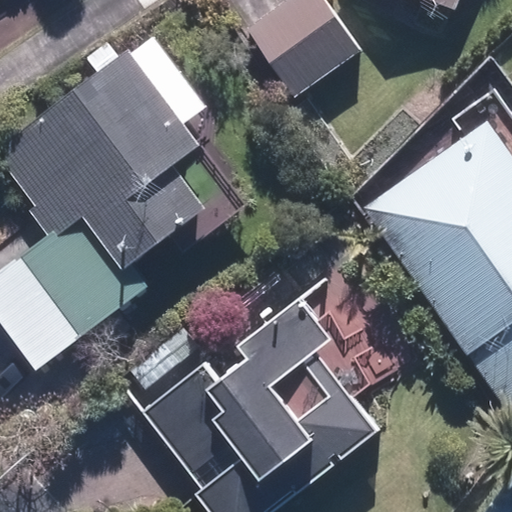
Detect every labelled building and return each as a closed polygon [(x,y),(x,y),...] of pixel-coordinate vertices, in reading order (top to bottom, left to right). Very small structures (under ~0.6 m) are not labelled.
[(321,0),(286,0),(241,34),(292,103),(360,51),(321,0)] [(374,0),(446,23),(453,0),(374,0)] [(0,268),(0,342),(23,376),(148,290),(132,268),(163,246),(176,264),(242,218),(185,136),(200,125),(141,41),(0,138),(0,178),(42,239),(0,268)] [(511,186),(475,135),(361,216),(498,409),(511,399),(511,186)] [(131,433),(191,511),(273,511),(365,443),(301,359),(322,343),(295,308),(131,433)] [(511,511),(511,473),(503,467),(471,511),(511,511)]
